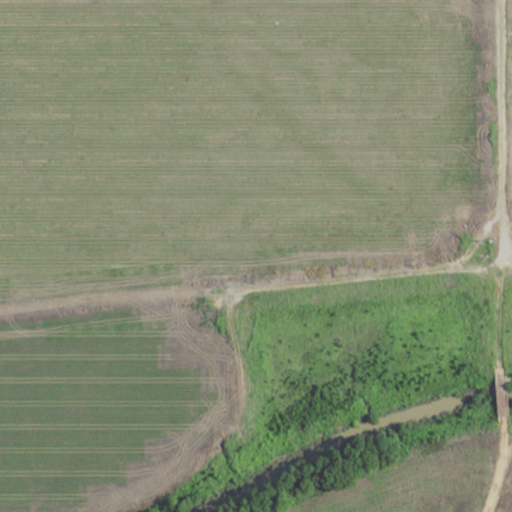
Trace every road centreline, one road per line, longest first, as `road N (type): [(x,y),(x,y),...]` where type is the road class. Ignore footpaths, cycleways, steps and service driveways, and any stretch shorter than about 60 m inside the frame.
road 1 (track): [(92,511),(237,438),(244,422),(231,303),(242,288),(461,256),(511,260)]
road 2 (track): [(511,442),(395,461),(261,511)]
road 3 (track): [(501,0),(503,259)]
